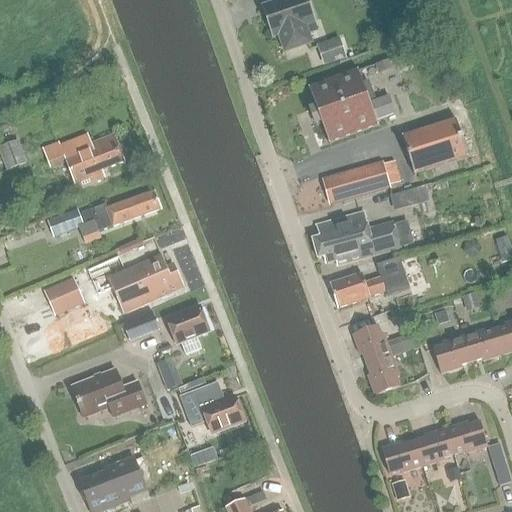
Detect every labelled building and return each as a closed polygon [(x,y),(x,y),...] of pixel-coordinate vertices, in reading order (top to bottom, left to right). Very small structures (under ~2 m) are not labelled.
[(280,34),(286,51),(310,43),(304,25),(313,22),(305,0),(288,0),(265,8),(274,36),(280,34)] [(317,47),(324,66),(347,58),(340,39),(317,47)] [(389,62),(374,67),(378,76),(392,70),(389,62)] [(371,106),(358,72),(309,90),(329,146),(379,128),(377,122),(394,116),(388,100),(371,106)] [(456,122),(402,138),(415,177),(469,160),(456,122)] [(6,126),(0,127),(0,132),(1,136),(9,134),(6,126)] [(66,162),(66,164),(77,190),(106,179),(103,171),(126,162),(115,136),(92,145),(89,136),(60,147),(66,162)] [(19,143),(0,149),(0,152),(7,171),(27,164),(19,143)] [(51,168),(59,165),(66,162),(60,147),(45,153),(51,168)] [(332,206),(333,206),(390,190),(383,167),(325,183),(332,206)] [(434,187),(399,191),(401,207),(435,204),(434,187)] [(106,205),(93,210),(98,222),(94,224),(98,233),(162,210),(155,193),(108,210),(106,205)] [(80,215),(79,215),(83,226),(94,222),(94,224),(98,222),(93,210),(80,215)] [(77,211),(48,222),(54,239),(79,230),(78,228),(83,226),(79,215),(77,211)] [(334,262),(335,268),(395,250),(389,231),(368,238),(361,214),(314,228),(318,239),(311,241),(317,260),(323,258),(325,265),(334,262)] [(83,226),(78,228),(79,230),(85,228),(88,236),(98,233),(94,224),(94,222),(83,226)] [(511,251),(507,235),(494,239),(500,257),(511,252),(511,251)] [(173,265),(166,268),(161,257),(109,280),(125,314),(183,288),(173,265)] [(398,259),(375,266),(379,280),(379,281),(383,295),(384,297),(407,290),(398,259)] [(362,276),(329,286),(336,311),(370,301),(369,299),(383,295),(379,281),(365,285),(365,284),(362,276)] [(80,295),(74,280),(43,294),(50,309),(80,295)] [(462,299),(466,313),(480,309),(476,295),(462,299)] [(201,308),(167,321),(177,346),(180,345),(196,339),(211,333),(201,308)] [(154,322),(150,313),(129,322),(121,325),(129,345),(137,342),(159,334),(158,332),(157,330),(154,323),(154,322)] [(505,330),(497,333),(505,359),(511,356),(511,323),(504,326),(505,330)] [(377,325),(350,335),(358,357),(362,355),(366,366),(392,356),(384,335),(381,336),(377,325)] [(487,332),(463,340),(471,364),(483,361),(484,366),(505,359),(497,333),(488,335),(487,332)] [(442,349),(433,352),(442,380),(461,374),(459,368),(471,364),(463,340),(441,346),(442,349)] [(392,356),(366,366),(369,376),(366,377),(374,399),(401,389),(397,378),(400,377),(392,356)] [(116,371),(71,389),(83,419),(109,409),(113,418),(146,405),(138,384),(123,389),(116,371)] [(177,373),(162,378),(166,390),(167,392),(182,386),(181,384),(177,373)] [(218,383),(179,399),(191,429),(206,423),(202,411),(225,402),(218,383)] [(225,402),(202,411),(206,423),(212,436),(246,423),(236,398),(225,402)] [(464,456),(486,449),(479,424),(467,428),(465,423),(445,429),(452,455),(462,452),(464,456)] [(442,458),(452,455),(445,429),(424,435),(425,439),(413,443),(421,469),(444,462),(442,458)] [(421,469),(413,443),(403,446),(402,442),(379,449),(387,475),(400,471),(401,475),(421,469)] [(204,466),(200,454),(190,458),(195,469),(204,466)] [(511,485),(503,458),(492,461),(500,489),(511,485)] [(135,459),(114,467),(115,470),(80,484),(91,511),(105,511),(130,503),(129,500),(148,493),(135,459)] [(446,473),(449,484),(460,481),(456,469),(446,473)] [(405,483),(391,487),(396,504),(410,500),(405,483)] [(129,500),(130,503),(132,507),(150,500),(148,493),(129,500)] [(283,511),(250,511),(249,508),(266,501),(263,493),(227,510),(228,511),(283,511)]
